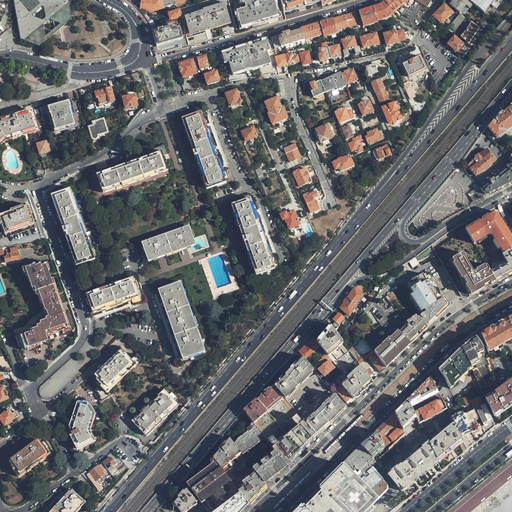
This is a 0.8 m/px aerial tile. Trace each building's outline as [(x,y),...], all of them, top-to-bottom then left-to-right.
[(13,0),(20,39),(39,45),(47,39),(44,35),(43,24),(47,21),(58,22),(59,23),(44,35),(47,39),(68,21),(67,0),(13,0)] [(141,0),(140,10),(155,11),(164,9),(161,0),(141,0)] [(227,0),(231,12),(235,11),(240,28),(251,25),(261,22),(279,17),(274,0),(272,0),(263,3),(262,0),(227,0)] [(279,0),(284,13),(303,7),(321,2),(320,0),(279,0)] [(387,0),(384,3),(394,13),(404,5),(409,0),(387,0)] [(452,2),(449,6),(459,14),(465,7),(469,9),(472,5),(465,0),(451,0),(451,1),(452,2)] [(465,0),(472,5),(479,10),(487,0),(465,0)] [(487,0),(479,10),(484,14),(494,0),(487,0)] [(496,9),(499,4),(494,0),(484,14),(485,15),(492,6),(496,9)] [(378,7),(373,8),(377,21),(387,18),(391,16),(394,13),(384,3),(381,6),(378,7)] [(184,16),(187,26),(190,34),(230,22),(225,4),(184,16)] [(377,21),(373,8),(366,10),(358,12),(363,26),(367,25),(367,26),(373,25),(373,23),(377,22),(377,21)] [(441,9),(437,13),(433,17),(441,24),(452,14),(447,8),(444,11),(441,9)] [(170,20),(181,17),(179,9),(177,10),(168,13),(169,17),(170,20)] [(350,15),(345,16),(348,27),(359,25),(355,13),(350,15)] [(459,14),(449,28),(455,32),(465,19),(459,14)] [(348,27),(345,16),(339,18),(333,20),(336,32),(342,31),(341,29),(348,27)] [(156,31),(153,31),(156,43),(186,34),(184,27),(181,19),(171,22),(173,25),(166,27),(159,30),(156,31)] [(336,32),(333,20),(326,22),(320,24),(323,35),(336,32)] [(317,24),(315,21),(311,22),(312,26),(308,27),(301,29),(304,41),(323,35),(320,24),(317,24)] [(466,43),(468,45),(479,29),(471,23),(460,37),(466,43)] [(304,41),(301,29),(300,30),(300,31),(300,33),(293,35),(292,33),(292,32),(286,33),(281,35),(281,36),(271,39),(274,49),(304,41)] [(409,43),(415,34),(408,31),(407,33),(403,33),(403,32),(401,32),(401,31),(396,33),(395,31),(384,35),(387,46),(394,44),(399,43),(398,42),(407,40),(409,43)] [(186,34),(156,43),(157,47),(187,38),(186,34)] [(355,35),(357,40),(361,39),(363,48),(371,46),(379,44),(376,34),(361,38),(360,34),(355,35)] [(271,39),(271,38),(242,46),(213,54),(217,69),(225,68),(227,76),(269,67),(266,57),(273,55),(276,55),(274,49),(271,39)] [(356,55),(361,54),(359,47),(356,48),(353,38),(342,41),(345,51),(342,52),(344,57),(348,56),(347,51),(354,49),(356,55)] [(454,53),(455,54),(456,53),(463,46),(454,38),(448,45),(455,51),(454,53)] [(328,59),(331,59),(331,58),(328,48),(327,44),(320,45),(316,46),(320,62),(325,61),(325,60),(328,59)] [(339,46),(328,48),(331,58),(336,57),(341,55),(339,46)] [(468,51),(463,46),(456,53),(457,54),(456,55),(459,57),(460,56),(462,58),(468,51)] [(299,54),(302,65),(307,64),(311,64),(308,52),(299,54)] [(296,53),(285,55),(287,65),(293,63),(298,62),(296,53)] [(283,66),(285,74),(289,73),(287,65),(285,55),(276,57),(278,67),(283,66)] [(413,60),(408,62),(402,64),(408,78),(425,70),(420,56),(413,60)] [(201,58),(197,60),(200,70),(204,68),(208,67),(205,57),(201,58)] [(200,70),(197,60),(188,62),(179,64),(181,68),(180,68),(181,73),(182,72),(183,77),(200,72),(200,70)] [(365,67),(365,68),(368,76),(377,73),(374,64),(369,66),(365,67)] [(357,81),(352,70),(342,75),(346,86),(357,81)] [(141,81),(139,72),(132,74),(135,83),(141,81)] [(219,82),(216,72),(213,73),(205,76),(207,85),(213,84),(219,82)] [(345,87),(340,74),(328,79),(324,81),(321,82),(325,93),(335,88),(336,90),(345,87)] [(284,79),(277,80),(280,93),(282,98),(287,97),(284,79)] [(376,93),(377,96),(382,94),(381,91),(384,89),(380,79),(371,82),(375,93),(376,93)] [(321,82),(320,81),(314,83),(310,84),(310,85),(312,89),(312,91),(310,92),(313,98),(325,93),(321,82)] [(416,94),(413,87),(407,90),(410,97),(416,94)] [(111,88),(110,88),(103,90),(95,92),(96,99),(98,98),(100,102),(108,100),(109,102),(115,100),(111,88)] [(382,94),(377,96),(380,104),(388,100),(384,89),(381,91),(382,94)] [(228,101),(225,102),(228,110),(231,109),(231,107),(238,104),(240,105),(242,102),(240,101),(238,96),(240,96),(238,92),(237,93),(235,90),(226,95),(225,95),(228,101)] [(137,107),(134,96),(122,99),(125,109),(137,107)] [(282,109),(277,98),(265,103),(269,114),(267,114),(272,125),(273,125),(286,119),(287,119),(283,108),(282,109)] [(77,126),(71,107),(70,107),(68,102),(58,105),(49,108),(49,109),(51,113),(49,114),(55,133),(60,131),(59,130),(71,126),(72,127),(77,126)] [(373,112),(368,102),(358,106),(363,117),(373,112)] [(383,109),(388,121),(389,124),(391,124),(395,122),(395,121),(400,118),(397,110),(400,109),(396,103),(383,109)] [(45,107),(39,109),(42,118),(48,116),(45,107)] [(511,126),(511,107),(497,119),(489,128),(497,139),(506,133),(505,132),(511,126)] [(344,108),(334,113),(336,118),(339,123),(353,117),(350,110),(346,111),(344,108)] [(0,142),(4,139),(37,128),(37,127),(43,125),(37,109),(32,111),(31,110),(0,119),(0,142)] [(225,182),(200,111),(181,118),(205,188),(225,182)] [(97,139),(98,138),(98,137),(98,136),(97,136),(104,134),(107,133),(103,120),(92,123),(93,126),(89,128),(92,139),(93,139),(94,140),(95,140),(96,140),(97,139)] [(332,137),(327,126),(316,131),(319,137),(318,137),(321,143),(327,140),(327,139),(332,137)] [(258,137),(254,127),(242,133),(245,142),(258,137)] [(365,138),(368,145),(381,139),(377,129),(367,133),(369,137),(365,138)] [(359,143),(363,141),(361,137),(352,140),(353,142),(349,144),(352,152),(357,149),(358,152),(362,150),(359,143)] [(50,152),(48,147),(48,146),(47,146),(47,144),(46,142),(37,145),(40,155),(45,153),(50,152)] [(289,162),(284,165),(286,170),(296,166),(294,161),(301,158),(295,144),(283,149),(289,162)] [(380,160),(391,155),(387,146),(376,151),(380,160)] [(485,169),(495,161),(487,150),(480,156),(479,154),(475,158),(475,159),(467,165),(476,176),(485,169)] [(169,171),(163,154),(162,152),(154,155),(97,175),(104,194),(169,171)] [(354,166),(349,156),(342,159),(341,158),(337,160),(338,161),(332,163),(335,170),(338,169),(340,172),(354,166)] [(108,167),(106,161),(96,165),(98,171),(108,167)] [(484,194),(485,194),(487,192),(489,194),(491,191),(492,192),(494,190),(496,189),(499,187),(500,188),(504,185),(504,186),(508,183),(508,184),(510,182),(511,183),(511,181),(511,162),(504,168),(505,169),(487,184),(480,189),(484,194)] [(261,168),(255,171),(259,180),(260,180),(260,178),(263,176),(263,175),(264,175),(261,168)] [(307,178),(309,177),(306,168),(299,171),(299,170),(292,173),(299,187),(309,183),(309,182),(307,178)] [(469,195),(472,202),(477,199),(479,198),(478,196),(479,196),(482,196),(484,194),(480,189),(475,193),(469,195)] [(71,254),(69,255),(72,263),(74,263),(76,267),(95,260),(70,190),(50,196),(71,254)] [(320,200),(316,191),(308,194),(307,193),(302,195),(310,213),(320,209),(317,202),(320,200)] [(274,267),(249,197),(230,203),(256,274),(274,267)] [(30,216),(26,206),(13,211),(0,215),(0,226),(3,234),(33,224),(30,216)] [(290,229),(298,225),(299,225),(293,211),(286,215),(285,213),(280,215),(283,220),(285,220),(289,229),(290,229)] [(479,222),(466,230),(474,244),(477,242),(478,244),(486,239),(485,237),(488,235),(492,236),(495,241),(493,243),(498,250),(500,249),(503,254),(511,248),(511,238),(510,235),(497,214),(494,213),(479,222)] [(189,242),(194,240),(189,224),(141,241),(149,262),(191,247),(189,242)] [(466,230),(465,229),(449,239),(443,244),(451,258),(462,253),(474,273),(485,266),(474,244),(466,230)] [(485,266),(503,254),(500,249),(498,250),(493,243),(495,241),(492,236),(488,235),(485,237),(486,239),(478,244),(477,242),(474,244),(485,266)] [(451,258),(443,244),(435,251),(462,297),(468,299),(475,295),(489,286),(495,283),(485,266),(474,273),(462,253),(451,258)] [(17,248),(9,249),(10,253),(6,254),(6,256),(4,256),(5,262),(20,260),(17,248)] [(511,248),(503,254),(485,266),(495,283),(511,272),(511,248)] [(426,258),(432,253),(428,249),(416,258),(417,259),(419,258),(420,259),(425,256),(426,258)] [(415,257),(409,261),(413,268),(418,264),(415,257)] [(37,265),(24,269),(29,284),(30,284),(33,293),(35,293),(36,297),(38,297),(43,312),(46,318),(46,320),(64,313),(60,301),(55,285),(52,286),(45,265),(37,265)] [(384,281),(387,283),(405,272),(401,267),(384,281)] [(29,284),(24,269),(23,268),(21,269),(27,285),(29,284)] [(424,273),(417,277),(431,301),(435,298),(425,282),(426,281),(431,278),(430,276),(429,275),(424,273)] [(431,301),(417,277),(407,283),(411,289),(409,290),(412,295),(411,296),(421,312),(428,307),(437,302),(435,298),(431,301)] [(140,297),(133,278),(87,295),(93,315),(140,297)] [(425,282),(435,298),(437,297),(426,281),(425,282)] [(206,352),(181,282),(159,290),(184,360),(206,352)] [(347,298),(356,305),(364,295),(355,289),(347,298)] [(421,312),(411,296),(409,297),(419,313),(421,312)] [(344,302),(345,302),(340,309),(350,316),(353,311),(357,306),(356,305),(347,298),(344,302)] [(415,316),(404,322),(405,323),(398,331),(411,344),(420,335),(432,324),(447,309),(447,304),(444,298),(439,301),(437,302),(428,307),(430,310),(427,313),(425,311),(420,317),(419,317),(417,318),(415,316)] [(29,333),(15,337),(19,348),(23,347),(25,351),(25,352),(29,350),(30,353),(41,349),(40,348),(55,343),(54,339),(66,335),(65,330),(70,329),(64,313),(46,320),(43,321),(38,322),(39,325),(35,326),(36,328),(33,329),(34,331),(29,333)] [(339,325),(344,319),(338,314),(333,321),(335,322),(332,327),(336,330),(340,326),(339,325)] [(511,337),(511,327),(507,318),(496,325),(481,334),(485,344),(486,346),(488,351),(511,337)] [(332,328),(318,344),(321,347),(326,354),(327,354),(342,342),(340,339),(332,328)] [(398,331),(398,330),(386,341),(374,352),(374,353),(384,365),(388,361),(389,362),(399,352),(401,354),(411,344),(398,331)] [(478,335),(475,337),(481,347),(482,346),(485,344),(481,334),(478,335)] [(304,358),(305,360),(321,347),(318,344),(313,337),(298,352),(304,358)] [(467,343),(464,344),(464,345),(464,347),(463,347),(460,348),(470,367),(490,357),(488,351),(486,346),(483,348),(482,346),(481,347),(475,337),(471,339),(467,342),(467,343)] [(364,338),(347,349),(359,364),(365,360),(367,358),(364,355),(372,350),(364,338)] [(470,367),(460,348),(448,360),(438,370),(449,389),(471,369),(470,367)] [(105,391),(134,363),(121,350),(95,376),(99,380),(97,381),(102,386),(101,387),(105,391)] [(386,368),(386,369),(401,354),(399,352),(389,362),(388,361),(384,365),(386,368)] [(386,368),(384,365),(374,353),(368,357),(377,370),(379,372),(386,368)] [(327,354),(326,354),(322,357),(323,358),(321,360),(322,361),(324,363),(328,360),(330,358),(327,354)] [(490,357),(470,367),(471,369),(480,386),(481,389),(499,380),(490,357)] [(281,393),(283,396),(285,398),(314,370),(305,360),(304,358),(275,386),(281,393)] [(335,368),(337,367),(330,358),(328,360),(328,361),(335,368)] [(318,370),(325,377),(329,374),(335,368),(328,361),(318,370)] [(361,367),(368,377),(373,374),(369,369),(368,369),(366,366),(361,367)] [(368,383),(370,380),(368,377),(361,367),(356,370),(348,379),(349,381),(342,386),(349,393),(352,398),(356,394),(362,388),(368,383)] [(439,395),(430,377),(422,385),(412,396),(407,400),(411,408),(416,406),(415,405),(434,395),(436,396),(439,395)] [(495,416),(511,403),(511,378),(501,386),(496,390),(485,398),(495,416)] [(496,390),(501,386),(499,381),(493,386),(496,390)] [(338,382),(336,384),(337,386),(335,389),(343,398),(349,393),(342,386),(338,382)] [(274,385),(258,400),(264,408),(281,393),(275,386),(274,385)] [(176,402),(172,398),(163,389),(132,420),(145,434),(176,402)] [(264,408),(267,411),(283,396),(281,393),(264,408)] [(353,399),(352,398),(349,393),(343,398),(347,403),(348,402),(349,401),(350,402),(353,399)] [(305,422),(316,435),(316,436),(323,429),(339,414),(346,408),(335,395),(330,400),(328,398),(321,405),(323,407),(317,412),(315,410),(305,419),(307,421),(305,422)] [(16,407),(24,404),(21,397),(13,401),(16,407)] [(482,405),(478,397),(469,402),(470,404),(473,410),(481,406),(482,405)] [(415,418),(418,424),(424,421),(424,422),(431,418),(430,417),(436,415),(442,412),(442,411),(446,409),(444,403),(441,398),(413,413),(415,418)] [(244,410),(251,420),(254,418),(257,420),(264,414),(261,411),(264,408),(258,400),(256,399),(244,410)] [(411,408),(407,400),(400,407),(394,413),(402,429),(408,424),(415,418),(413,413),(411,408)] [(71,439),(77,449),(82,447),(92,441),(91,440),(91,439),(90,438),(90,437),(90,436),(90,435),(91,434),(91,433),(92,432),(95,430),(96,429),(97,428),(97,427),(98,426),(98,425),(98,424),(98,423),(98,421),(97,421),(89,405),(80,403),(71,431),(71,432),(70,433),(70,434),(70,435),(70,436),(71,437),(71,438),(71,439)] [(487,421),(492,419),(484,404),(482,405),(481,406),(482,408),(477,411),(483,423),(487,421)] [(17,416),(14,412),(12,414),(8,410),(0,415),(0,419),(4,425),(17,416)] [(477,419),(473,410),(463,415),(472,433),(475,431),(479,429),(474,420),(475,420),(476,420),(477,420),(477,419)] [(467,435),(472,433),(463,415),(461,412),(451,417),(454,423),(461,438),(467,435)] [(402,429),(394,413),(390,416),(387,420),(393,426),(396,429),(389,436),(395,442),(404,434),(402,429)] [(393,426),(387,420),(385,422),(378,428),(376,430),(387,446),(391,443),(384,435),(393,426)] [(240,452),(241,453),(263,436),(253,423),(252,421),(249,423),(249,424),(245,427),(247,428),(242,432),(242,433),(241,433),(235,437),(235,438),(232,441),(240,452)] [(300,427),(289,437),(300,450),(314,436),(316,435),(305,422),(300,427)] [(428,444),(437,462),(452,450),(459,444),(463,441),(461,438),(454,423),(428,444)] [(408,424),(402,429),(404,434),(405,435),(376,461),(378,464),(381,467),(419,435),(414,428),(413,430),(408,424)] [(368,438),(361,445),(373,458),(386,446),(376,430),(368,438)] [(220,466),(240,452),(232,441),(229,437),(212,456),(215,459),(216,461),(220,466)] [(300,450),(289,437),(280,445),(274,451),(277,454),(285,465),(289,461),(300,450)] [(39,441),(36,443),(31,447),(29,448),(19,455),(17,457),(12,460),(10,462),(19,475),(49,454),(39,441)] [(432,467),(437,462),(428,444),(427,441),(421,446),(422,447),(402,464),(401,463),(388,474),(402,492),(415,481),(432,467)] [(274,451),(280,445),(278,442),(274,446),(271,442),(269,443),(274,451)] [(319,485),(319,487),(319,489),(320,491),(341,511),(370,511),(374,509),(371,506),(376,501),(388,490),(388,486),(373,468),(378,464),(376,461),(373,458),(361,445),(355,451),(338,467),(327,477),(319,485)] [(19,455),(29,448),(28,446),(18,454),(19,455)] [(231,480),(240,493),(247,487),(246,485),(258,475),(256,474),(255,471),(241,453),(240,452),(220,466),(231,480)] [(286,466),(285,465),(277,454),(273,458),(276,462),(272,464),(269,461),(263,465),(265,467),(266,466),(274,476),(280,471),(286,466)] [(103,463),(108,470),(113,465),(116,463),(111,457),(107,460),(103,463)] [(213,463),(204,470),(206,473),(207,476),(216,491),(231,480),(220,466),(216,461),(213,463)] [(109,472),(108,470),(103,463),(99,466),(105,475),(109,472)] [(395,498),(402,492),(388,474),(381,467),(378,464),(373,468),(388,486),(388,490),(376,501),(380,505),(386,506),(395,498)] [(113,465),(108,470),(109,472),(113,476),(119,472),(115,467),(113,465)] [(99,466),(90,472),(97,481),(105,475),(99,466)] [(261,470),(256,474),(258,475),(264,484),(274,476),(266,466),(265,467),(266,469),(262,472),(261,470)] [(206,473),(204,470),(186,484),(202,504),(204,502),(203,501),(216,491),(207,476),(206,473)] [(90,472),(88,474),(89,475),(88,476),(100,492),(103,489),(99,483),(98,483),(97,481),(90,472)] [(247,487),(240,493),(249,504),(259,494),(266,487),(264,484),(258,475),(246,485),(247,487)] [(231,480),(216,491),(225,505),(240,493),(231,480)] [(186,488),(174,502),(181,511),(189,511),(188,510),(197,502),(186,488)] [(75,511),(85,502),(73,490),(52,511),(75,511)] [(215,511),(225,505),(216,491),(203,501),(204,502),(212,511),(215,511)] [(341,511),(320,491),(313,498),(305,507),(304,505),(300,505),(292,511),(341,511)] [(240,493),(225,505),(215,511),(240,511),(243,509),(249,504),(240,493)]
